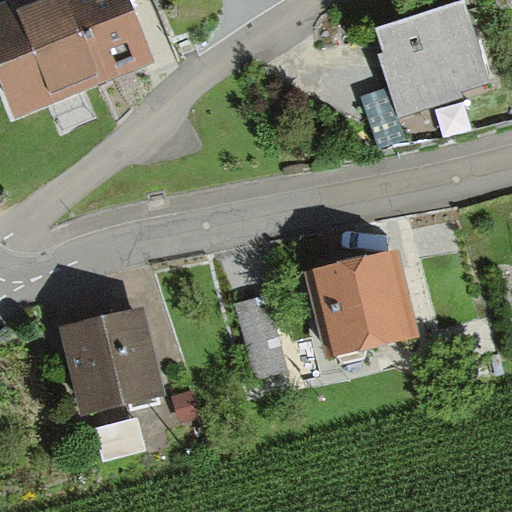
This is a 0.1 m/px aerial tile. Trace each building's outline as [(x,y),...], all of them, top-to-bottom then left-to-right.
[(7,0),(0,3),(0,78),(9,100),(138,46),(118,0),(7,0)] [(463,0),(439,0),(371,20),(397,107),(488,81),(463,0)] [(329,354),(411,329),(385,244),(303,268),(329,354)] [(251,369),(275,363),(255,291),(231,297),(251,369)] [(81,401),(150,384),(131,310),(103,317),(98,296),(57,306),(81,401)]
